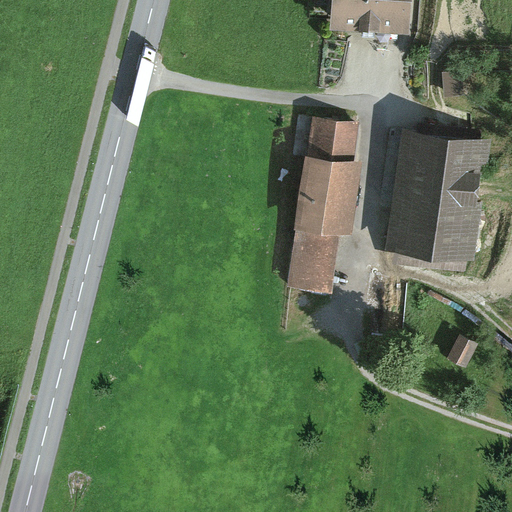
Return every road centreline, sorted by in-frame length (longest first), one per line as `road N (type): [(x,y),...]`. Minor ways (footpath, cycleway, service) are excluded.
road 1 (primary): [(155,0),(24,511)]
road 2 (track): [(350,333),(360,361),(389,386),(511,428)]
road 3 (track): [(363,262),(474,300),(511,332)]
